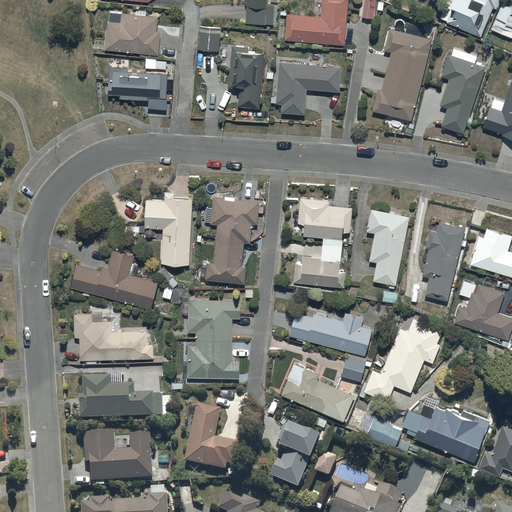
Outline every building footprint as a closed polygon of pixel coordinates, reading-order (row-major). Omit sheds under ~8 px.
[(247,0),(246,22),(273,24),(274,4),(267,4),(266,0),(247,0)] [(314,0),(314,1),(321,2),(321,5),(314,5),(313,13),(320,13),(320,16),(286,14),(284,39),(344,44),(347,0),(314,0)] [(374,0),(362,0),(361,16),(372,17),(374,0)] [(450,0),(450,1),(446,0),(439,17),(480,35),(492,6),(497,8),(500,0),(450,0)] [(511,32),(511,9),(500,4),(489,29),(501,34),(503,29),(511,32)] [(136,11),(136,13),(121,12),(120,21),(108,20),(105,49),(158,54),(160,31),(156,30),(158,15),(146,14),(146,12),(136,11)] [(221,27),(200,25),(198,49),(219,51),(221,27)] [(431,38),(389,28),(383,50),(389,52),(380,90),(377,89),(372,110),(411,120),(431,38)] [(249,46),(232,45),(228,87),(239,88),(238,105),(260,107),(265,52),(249,51),(249,46)] [(462,133),(485,66),(474,62),(476,55),(453,47),(451,54),(448,53),(440,77),(448,80),(439,105),(446,108),(441,125),(462,133)] [(156,58),(146,58),(145,68),(166,69),(167,61),(156,60),(156,58)] [(271,101),(276,102),(276,103),(282,103),(281,111),(304,113),(306,89),(338,91),(340,66),(279,61),(276,97),(271,96),(271,101)] [(128,66),(108,65),(108,94),(120,94),(120,98),(148,99),(148,108),(166,108),(167,72),(137,71),(137,75),(132,74),(132,70),(128,70),(128,66)] [(511,138),(511,76),(504,100),(494,97),(491,107),(488,106),(481,127),(502,133),(501,135),(511,138)] [(164,200),(146,199),(145,227),(163,228),(162,262),(190,263),(192,198),(174,197),(174,191),(165,191),(164,200)] [(211,223),(217,223),(213,263),(207,262),(206,278),(245,282),(246,266),(242,266),(244,242),(249,242),(251,223),(258,223),(260,200),(213,196),(212,207),(206,206),(205,221),(211,222),(211,223)] [(297,222),(303,223),(302,235),(322,237),(320,257),(302,255),(301,261),(295,261),(292,281),(343,287),(345,270),(339,269),(343,231),(348,232),(351,207),(328,204),(329,200),(300,197),(297,222)] [(395,285),(408,216),(370,209),(366,231),(373,233),(368,260),(375,262),(372,281),(388,283),(388,287),(393,288),(393,284),(395,285)] [(465,228),(439,221),(436,232),(429,230),(425,247),(428,248),(421,275),(428,276),(423,295),(447,301),(465,228)] [(511,234),(486,226),(482,237),(477,235),(469,263),(511,276),(511,251),(507,249),(511,234)] [(77,263),(71,286),(151,307),(158,281),(130,273),(135,255),(113,249),(108,267),(102,265),(101,269),(77,263)] [(504,291),(478,282),(475,292),(470,291),(465,307),(458,305),(453,321),(508,339),(511,326),(511,316),(497,312),(504,291)] [(196,344),(188,344),(188,376),(240,377),(240,360),(232,359),(233,318),(241,318),(241,300),(188,299),(188,331),(196,331),(196,344)] [(294,312),(288,335),(364,355),(371,328),(360,325),(363,316),(345,311),(343,320),(313,312),(312,316),(294,312)] [(97,362),(97,359),(153,357),(153,343),(148,343),(148,329),(120,330),(120,312),(74,313),(75,336),(80,336),(81,359),(86,359),(87,363),(97,362)] [(409,391),(423,358),(432,362),(440,343),(437,342),(442,329),(412,317),(406,331),(399,328),(381,372),(372,368),(363,390),(387,400),(393,385),(409,391)] [(345,355),(340,375),(360,381),(365,360),(345,355)] [(294,363),(281,393),(343,420),(354,395),(318,379),(320,374),(294,363)] [(110,377),(82,378),(82,397),(78,397),(79,420),(162,418),(162,420),(170,420),(170,395),(134,395),(133,385),(111,386),(110,377)] [(413,438),(471,460),(482,432),(484,433),(489,420),(462,409),(460,414),(445,408),(444,410),(434,406),(434,407),(423,403),(420,413),(408,408),(402,424),(408,426),(406,432),(414,435),(413,438)] [(196,406),(184,463),(226,472),(227,466),(235,468),(240,445),(214,440),(221,411),(196,406)] [(393,424),(373,415),(372,418),(364,414),(358,428),(367,432),(366,434),(394,446),(401,429),(392,426),(393,424)] [(511,427),(502,424),(490,454),(484,451),(478,467),(498,475),(502,466),(511,470),(511,427)] [(271,478),(297,489),(318,441),(288,428),(287,431),(284,430),(277,446),(280,447),(279,451),(285,453),(280,464),(277,463),(271,478)] [(91,483),(152,479),(153,479),(150,436),(129,437),(129,441),(125,441),(125,448),(130,448),(130,451),(115,452),(114,434),(83,436),(85,465),(90,464),(91,483)] [(442,472),(435,469),(427,488),(435,491),(442,472)] [(403,494),(378,484),(372,499),(360,494),(358,497),(340,489),(330,511),(398,511),(400,508),(397,507),(403,494)] [(91,504),(81,504),(81,511),(167,511),(167,496),(164,496),(164,487),(151,488),(151,496),(149,496),(149,501),(109,502),(109,499),(91,500),(91,504)] [(257,511),(260,505),(243,498),(242,502),(225,495),(218,510),(223,511),(257,511)] [(511,511),(511,505),(498,500),(492,511),(511,511)]
